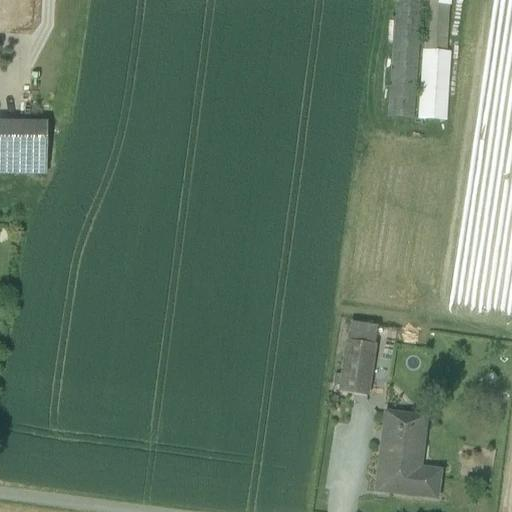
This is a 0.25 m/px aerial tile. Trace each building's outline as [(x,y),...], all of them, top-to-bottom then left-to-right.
[(422,1),(413,0),(395,0),(387,118),(414,120),(422,3),(422,1)] [(451,0),(426,0),(427,3),(423,52),(425,52),(448,54),(451,0)] [(448,54),(425,52),(421,120),(444,122),(449,54),(448,54)] [(46,125),(0,124),(0,172),(45,173),(46,125)] [(349,326),(347,343),(375,347),(377,329),(349,326)] [(375,347),(347,343),(340,395),(368,398),(375,347)] [(424,421),(384,416),(375,493),(435,500),(437,480),(417,478),(411,477),(414,448),(420,449),(424,421)] [(411,477),(417,478),(420,449),(414,448),(411,477)]
